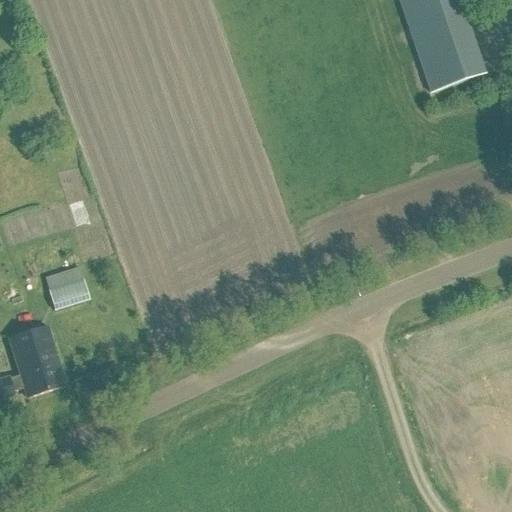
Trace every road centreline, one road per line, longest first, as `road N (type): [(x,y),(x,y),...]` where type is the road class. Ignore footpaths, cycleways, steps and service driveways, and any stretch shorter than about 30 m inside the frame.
road 1 (unclassified): [(0,473),(361,310)]
road 2 (unclassified): [(436,511),(409,460),(361,310)]
road 3 (unclassified): [(361,310),(511,252)]
